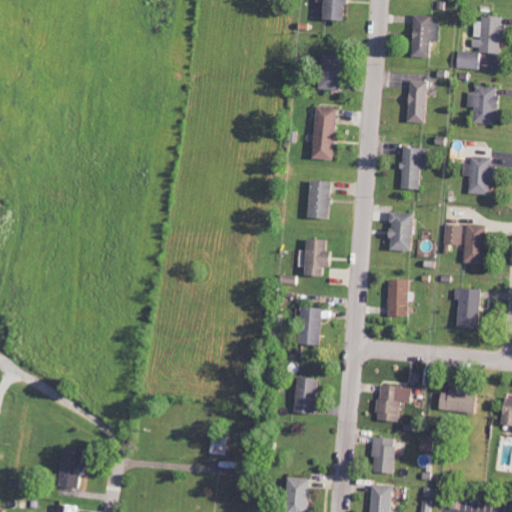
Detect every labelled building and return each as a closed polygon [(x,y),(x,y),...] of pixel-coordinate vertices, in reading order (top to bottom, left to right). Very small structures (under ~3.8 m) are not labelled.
[(343,20),(344,0),(321,0),(321,19),(343,20)] [(439,41),(440,20),(432,20),(432,15),(412,15),(411,57),(428,57),(429,41),(439,41)] [(478,53),(502,53),(503,16),(482,16),(481,22),(479,22),(478,53)] [(486,52),(456,51),(456,68),(486,69),(486,52)] [(338,90),(339,53),(318,53),(318,89),(338,90)] [(426,81),(408,80),(407,122),(425,123),(426,81)] [(469,92),(468,108),(474,108),(474,124),(496,124),(497,86),(476,86),(476,92),(469,92)] [(311,158),(332,161),(338,108),(318,106),(311,158)] [(419,189),(420,168),(428,168),(429,148),(403,147),(402,189),(419,189)] [(470,176),(470,194),(491,195),(492,157),(472,156),(472,164),(464,163),(464,175),(470,176)] [(331,181),(310,181),(309,218),(330,219),(331,181)] [(412,250),(414,212),(390,212),(389,250),(412,250)] [(486,225),(467,224),(465,262),(484,263),(486,225)] [(445,245),(463,245),(463,226),(446,225),(445,245)] [(304,275),(323,276),(324,267),(328,268),(329,240),(306,239),(306,253),(301,253),(300,267),(305,267),(304,275)] [(407,316),(409,280),(389,279),(388,315),(407,316)] [(480,328),(480,289),(458,288),(458,327),(480,328)] [(322,308),(298,307),(297,344),(321,345),(322,308)] [(316,414),(317,378),(296,377),(295,413),(316,414)] [(399,421),(400,402),(410,402),(411,387),(379,385),(377,420),(399,421)] [(438,409),(472,415),(476,394),(441,387),(438,409)] [(502,425),(511,425),(511,398),(502,398),(502,425)] [(227,455),(228,437),(211,436),(210,454),(227,455)] [(373,472),(395,473),(396,438),(374,437),(373,472)] [(91,449),(68,448),(66,487),(86,488),(87,475),(90,476),(91,449)] [(308,511),(309,478),(286,478),(284,511),(308,511)] [(391,511),(392,486),(371,485),(370,511),(391,511)] [(434,511),(436,498),(424,496),(422,511),(434,511)]
